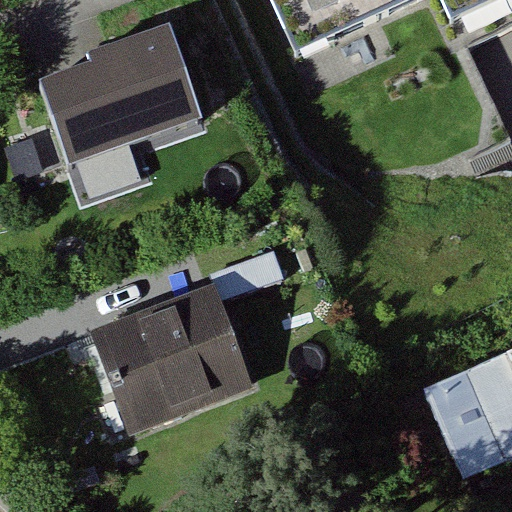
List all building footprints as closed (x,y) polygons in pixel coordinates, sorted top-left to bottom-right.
[(422,0),(300,0),(322,46),(422,0)] [(85,74),(34,92),(64,180),(206,131),(171,32),(81,62),(85,74)] [(35,146),(8,155),(23,196),(49,187),(35,146)] [(217,293),(91,340),(129,440),(254,394),(217,293)] [(511,358),(419,401),(461,492),(511,468),(511,358)]
